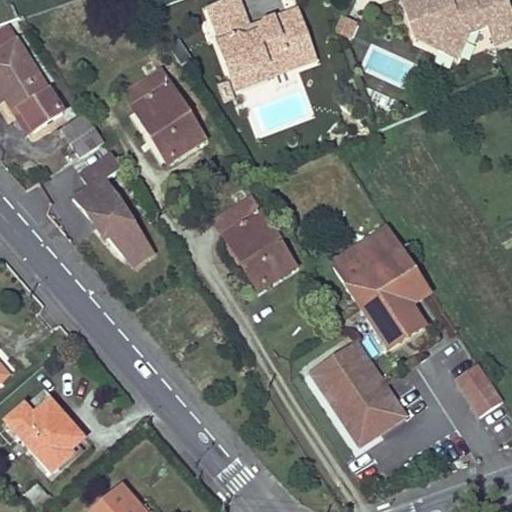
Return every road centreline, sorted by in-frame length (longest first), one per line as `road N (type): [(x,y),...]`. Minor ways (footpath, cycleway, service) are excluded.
road 1 (unknown): [(353,511),(172,216),(115,107)]
road 2 (tertiary): [(0,205),(259,511)]
